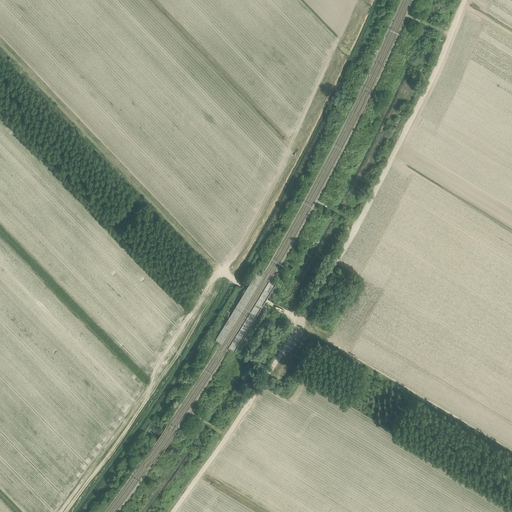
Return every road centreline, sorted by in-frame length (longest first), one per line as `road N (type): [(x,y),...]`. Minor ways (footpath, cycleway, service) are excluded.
road 1 (track): [(173,511),(343,250),(465,0)]
road 2 (track): [(247,289),(220,270),(210,280),(180,341),(60,511)]
